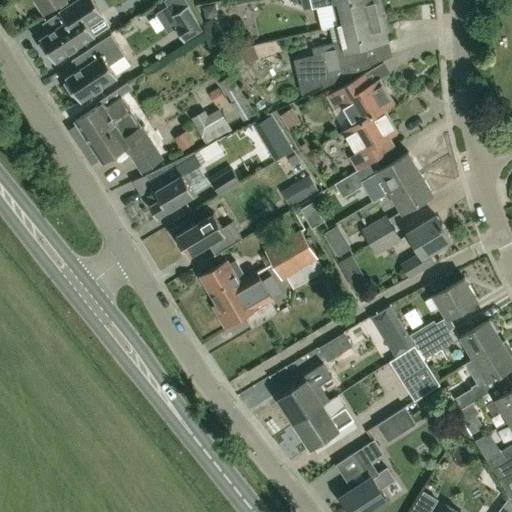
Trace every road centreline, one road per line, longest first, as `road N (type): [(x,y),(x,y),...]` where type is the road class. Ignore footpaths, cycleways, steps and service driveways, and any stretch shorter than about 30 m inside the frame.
road 1 (residential): [(307,511),(186,360),(123,256)]
road 2 (primary): [(252,511),(75,289)]
road 3 (residential): [(123,256),(0,60)]
road 4 (residential): [(455,0),(460,109),(473,162)]
road 5 (primary): [(75,289),(0,195)]
